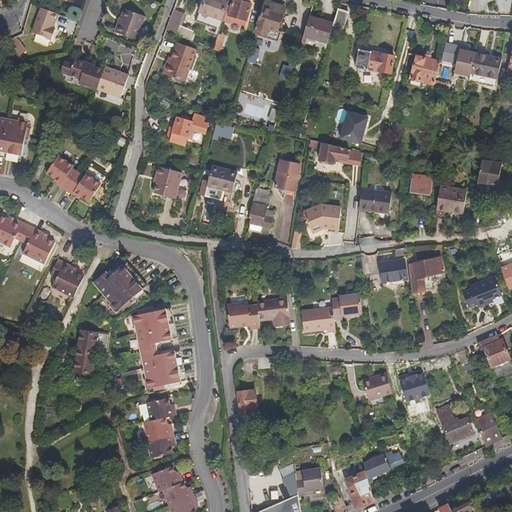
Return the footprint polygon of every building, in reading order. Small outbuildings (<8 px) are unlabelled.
[(218,30),(222,20),(219,19),(226,1),(223,0),(201,0),(194,20),(198,22),(207,26),(218,30)] [(246,22),(253,6),(236,0),(233,0),(228,14),(244,21),(246,22)] [(269,30),(278,33),(286,8),(265,2),(256,30),(268,34),(269,30)] [(55,19),(57,13),(41,7),(32,33),(51,40),(55,28),(51,26),(53,19),(55,19)] [(135,39),(144,15),(123,8),(118,24),(117,23),(114,31),(135,39)] [(337,9),(332,24),(332,25),(341,28),(347,12),(337,9)] [(171,10),(163,31),(190,41),(193,32),(176,26),(181,14),(171,10)] [(244,21),(228,14),(225,13),(222,20),(241,28),(244,21)] [(332,24),(308,17),(302,35),(301,40),(305,41),(306,37),(326,43),(332,25),(332,24)] [(207,26),(198,22),(196,29),(205,32),(207,26)] [(280,33),(278,33),(269,30),(268,34),(256,30),(254,35),(278,42),(280,33)] [(211,48),(219,51),(224,37),(216,35),(211,48)] [(15,37),(8,40),(18,55),(24,49),(15,37)] [(169,64),(166,63),(163,75),(184,81),(193,49),(175,43),(171,59),(169,64)] [(258,48),(249,46),(245,61),(253,63),(258,48)] [(392,74),(398,56),(386,53),(385,56),(374,53),(374,49),(363,46),(357,66),(368,70),(369,68),(392,74)] [(456,62),(458,50),(450,49),(448,60),(456,62)] [(471,76),(475,54),(458,50),(456,62),(453,73),(471,76)] [(511,51),(511,54),(502,53),(501,59),(499,70),(508,72),(508,74),(511,74),(511,51)] [(499,70),(501,59),(475,54),(471,76),(470,81),(469,83),(495,88),(499,70)] [(436,82),(441,63),(432,60),(432,58),(426,56),(424,60),(417,58),(411,81),(413,82),(413,84),(422,87),(423,85),(435,87),(452,91),(453,86),(436,82)] [(79,83),(97,89),(104,70),(75,59),(73,64),(64,61),(61,70),(81,78),(79,83)] [(278,77),(288,80),(292,67),(288,66),(282,64),(278,77)] [(97,89),(112,95),(118,97),(126,75),(118,72),(116,74),(104,70),(97,89)] [(470,81),(471,76),(453,73),(452,78),(470,81)] [(97,89),(96,94),(111,99),(112,95),(97,89)] [(246,104),(244,112),(257,115),(259,107),(246,104)] [(369,118),(349,112),(341,139),(362,145),(364,135),(367,128),(369,118)] [(180,117),(176,116),(175,121),(171,139),(186,143),(187,138),(191,138),(193,127),(204,130),(206,121),(201,120),(202,115),(192,113),(191,119),(188,119),(188,116),(181,114),(180,117)] [(28,157),(32,134),(29,133),(30,128),(31,123),(21,121),(21,123),(0,119),(0,150),(8,153),(24,156),(28,157)] [(216,119),(212,135),(217,136),(218,128),(228,132),(230,124),(226,123),(216,119)] [(118,136),(115,143),(121,146),(125,140),(118,136)] [(346,162),(365,166),(367,153),(321,141),(317,159),(334,162),(334,160),(334,157),(346,159),(346,162)] [(23,161),(24,156),(8,153),(7,158),(23,161)] [(52,181),(65,189),(77,172),(70,168),(72,165),(57,155),(45,172),(54,178),(52,181)] [(294,188),(299,162),(282,158),(277,185),(294,188)] [(481,159),(477,182),(490,184),(489,187),(496,188),(500,163),(481,159)] [(234,191),(238,171),(212,165),(209,186),(234,191)] [(161,177),(159,180),(157,192),(178,197),(183,171),(160,166),(158,176),(161,177)] [(77,172),(65,189),(77,197),(79,195),(87,201),(99,184),(83,174),(82,175),(77,172)] [(429,195),(432,178),(414,175),(411,192),(429,195)] [(441,186),(436,208),(449,210),(449,208),(463,212),(467,192),(441,186)] [(363,189),(360,209),(389,214),(393,195),(363,189)] [(256,192),(252,212),(255,212),(252,229),(264,231),(266,224),(274,226),(276,209),(268,207),(271,196),(266,194),(256,192)] [(323,227),(328,228),(336,230),(340,210),(321,205),(304,210),(309,230),(323,227)] [(13,237),(20,240),(28,225),(15,218),(13,221),(7,218),(0,214),(0,241),(9,246),(13,237)] [(28,225),(20,240),(26,244),(23,252),(44,263),(54,241),(46,237),(40,234),(41,231),(28,225)] [(291,232),(288,244),(297,246),(299,234),(291,232)] [(407,261),(410,291),(424,288),(421,274),(443,269),(439,253),(407,261)] [(407,276),(404,258),(380,263),(383,280),(392,279),(402,277),(407,276)] [(50,286),(72,297),(82,276),(73,271),(68,269),(69,266),(55,259),(48,274),(54,278),(50,286)] [(511,263),(500,268),(508,288),(511,286),(511,263)] [(128,279),(132,275),(121,264),(117,267),(128,279)] [(140,290),(128,279),(117,267),(109,276),(104,280),(101,276),(91,286),(111,306),(109,307),(116,314),(120,311),(124,307),(126,308),(142,292),(140,290)] [(143,286),(132,275),(128,279),(140,290),(143,286)] [(492,275),(468,285),(469,288),(460,291),(466,306),(475,303),(476,307),(492,300),(490,298),(500,294),(492,275)] [(337,296),(329,297),(330,305),(332,317),(340,316),(340,314),(348,313),(360,312),(357,292),(337,294),(337,296)] [(283,297),(253,301),(253,304),(255,319),(270,317),(272,325),(285,324),(284,316),(285,316),(283,297)] [(246,327),(256,325),(255,319),(253,304),(245,305),(244,301),(224,303),(226,325),(246,323),(246,327)] [(169,304),(147,308),(148,312),(142,312),(138,313),(140,323),(141,323),(152,376),(150,377),(152,387),(157,386),(162,385),(163,388),(186,384),(185,380),(182,365),(179,349),(167,352),(162,352),(161,347),(160,341),(164,340),(176,338),(174,323),(171,307),(169,304)] [(325,330),(333,329),(332,317),(330,305),(298,309),(301,331),(325,327),(325,330)] [(176,306),(171,307),(174,323),(179,322),(176,306)] [(103,350),(106,336),(79,332),(72,373),(89,376),(94,349),(103,350)] [(496,334),(476,342),(479,348),(482,347),(490,365),(508,357),(500,337),(498,338),(496,334)] [(269,369),(269,357),(255,357),(256,370),(269,369)] [(473,367),(471,361),(462,365),(464,370),(473,367)] [(182,365),(185,380),(190,379),(187,364),(182,365)] [(273,380),(279,379),(277,365),(271,367),(273,380)] [(340,374),(339,365),(330,366),(331,375),(340,374)] [(360,379),(367,399),(381,394),(390,392),(384,372),(360,379)] [(236,394),(239,417),(250,416),(250,411),(256,410),(254,392),(236,394)] [(381,394),(367,399),(368,406),(383,402),(381,394)] [(168,404),(167,397),(152,400),(146,401),(146,402),(137,404),(139,414),(141,414),(142,421),(164,417),(175,414),(173,406),(169,407),(168,404)] [(448,442),(472,432),(466,416),(457,420),(456,417),(452,419),(446,404),(435,409),(448,442)] [(474,418),(485,445),(502,436),(491,410),(474,418)] [(142,421),(146,439),(172,434),(171,426),(166,427),(165,424),(164,417),(142,421)] [(403,432),(395,434),(397,440),(405,438),(403,432)] [(172,434),(146,439),(147,445),(139,447),(141,459),(150,457),(150,458),(172,453),(170,447),(170,443),(174,442),(172,434)] [(366,468),(366,470),(369,477),(389,467),(394,464),(388,450),(384,452),(365,462),(366,468)] [(150,473),(157,491),(161,489),(181,481),(178,474),(174,475),(173,472),(170,466),(150,473)] [(294,480),(295,485),(297,495),(305,494),(304,490),(312,489),(323,488),(319,467),(301,470),(303,479),(294,480)] [(342,499),(348,511),(353,509),(374,500),(369,477),(366,470),(366,468),(342,478),(347,490),(345,491),(347,496),(342,499)] [(293,473),(294,480),(303,479),(301,470),(293,471),(293,473)] [(299,511),(297,495),(295,485),(294,480),(293,473),(279,478),(283,486),(285,485),(288,492),(290,491),(292,495),(253,511),(299,511)] [(161,489),(168,506),(192,496),(190,489),(185,491),(184,487),(181,481),(161,489)] [(249,493),(250,503),(257,502),(255,492),(249,493)] [(192,496),(168,506),(170,511),(193,511),(193,509),(191,506),(195,504),(192,496)] [(452,511),(469,511),(466,507),(469,505),(465,498),(450,508),(452,511)] [(332,503),(335,511),(346,511),(348,511),(342,499),(332,503)] [(447,503),(438,508),(440,511),(452,511),(450,508),(447,503)]
